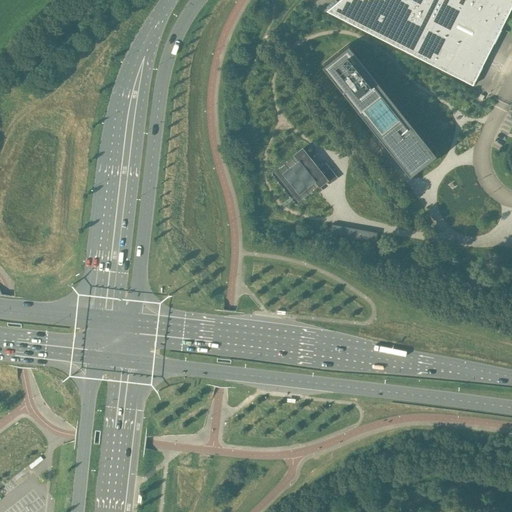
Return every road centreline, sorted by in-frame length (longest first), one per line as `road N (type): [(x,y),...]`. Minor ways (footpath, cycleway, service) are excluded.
road 1 (primary): [(127,361),(511,407)]
road 2 (primary): [(511,377),(131,319)]
road 3 (tertiary): [(131,319),(161,67),(193,0)]
road 4 (tertiary): [(164,0),(122,96),(96,315)]
road 5 (secondary): [(93,357),(78,511)]
road 6 (secondary): [(109,511),(127,361)]
